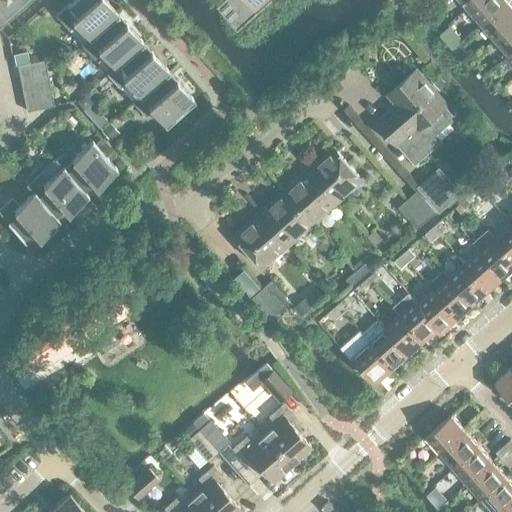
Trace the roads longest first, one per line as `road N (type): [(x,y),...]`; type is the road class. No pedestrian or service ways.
road 1 (residential): [(29,282),(117,212),(207,195),(326,93)]
road 2 (residential): [(459,363),(294,511)]
